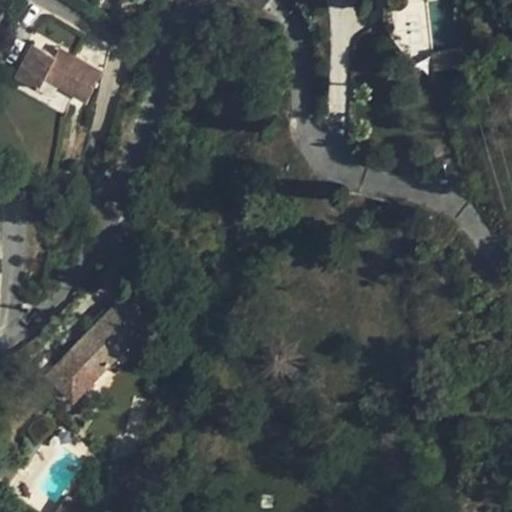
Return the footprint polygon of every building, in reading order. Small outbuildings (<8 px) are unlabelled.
[(328,24),(349,26),(351,10),(330,8),(328,24)] [(35,38),(15,75),(51,93),(58,82),(92,100),(109,65),(64,42),(59,49),(35,38)] [(456,73),(454,58),(429,61),(430,76),(456,73)] [(58,365),(84,390),(135,337),(109,313),(58,365)] [(73,401),(84,390),(58,365),(48,376),(73,401)]
